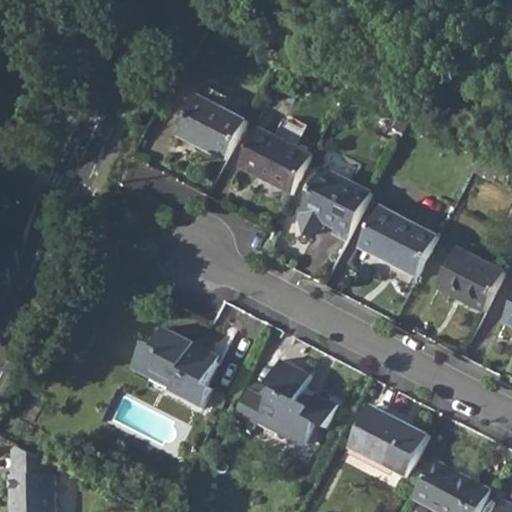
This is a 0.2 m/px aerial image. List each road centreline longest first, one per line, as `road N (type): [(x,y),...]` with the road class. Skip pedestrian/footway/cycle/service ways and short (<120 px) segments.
road 1 (residential): [(154,0),(67,180),(0,349)]
road 2 (residential): [(511,418),(192,252)]
